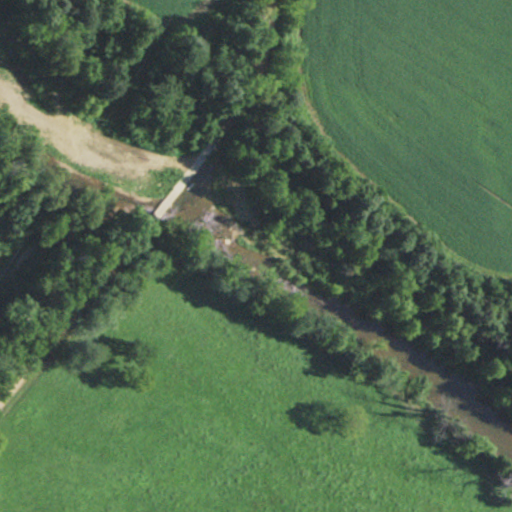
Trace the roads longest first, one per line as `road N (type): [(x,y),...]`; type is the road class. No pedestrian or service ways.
road 1 (residential): [(0,413),(150,227)]
road 2 (residential): [(212,142),(247,87),(269,0)]
